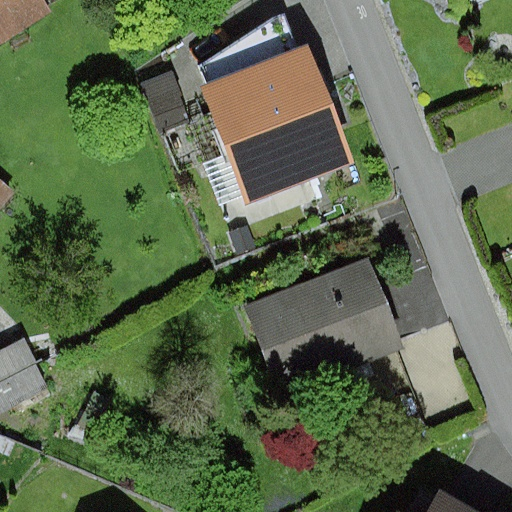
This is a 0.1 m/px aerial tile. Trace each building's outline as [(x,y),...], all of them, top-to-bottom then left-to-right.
[(0,0),(0,44),(51,13),(42,0),(0,0)] [(208,86),(300,51),(285,14),(200,67),(208,86)] [(208,86),(200,89),(245,205),(351,165),(306,48),(300,51),(208,86)] [(171,73),(142,83),(160,131),(189,121),(171,73)] [(0,211),(17,193),(0,176),(0,211)] [(248,228),(230,233),(238,255),(255,249),(248,228)] [(371,261),(246,307),(277,389),(401,343),(371,261)] [(24,340),(0,351),(0,382),(36,365),(24,340)] [(0,414),(48,388),(36,365),(0,382),(0,414)] [(489,511),(475,511),(440,491),(427,511),(398,511),(397,511),(396,511),(491,511),(490,511),(489,511)]
